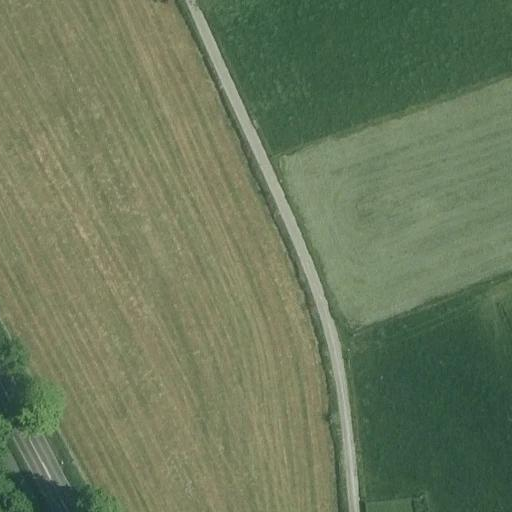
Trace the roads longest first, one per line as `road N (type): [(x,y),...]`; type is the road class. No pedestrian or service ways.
road 1 (unclassified): [(193,0),(312,270),(337,358),(356,511)]
road 2 (secondary): [(72,511),(0,377)]
